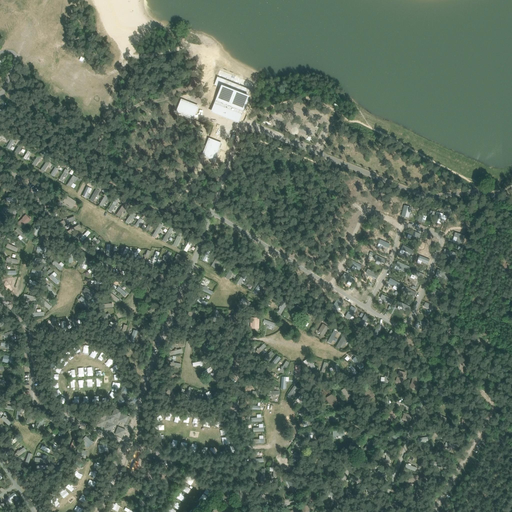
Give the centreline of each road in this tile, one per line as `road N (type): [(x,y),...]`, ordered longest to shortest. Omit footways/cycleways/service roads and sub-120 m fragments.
road 1 (track): [(212,210),(392,323),(409,321),(442,237),(402,224),(378,286)]
road 2 (track): [(125,442),(195,467),(234,471),(241,462),(237,341),(168,320)]
road 3 (unclassified): [(511,203),(486,192),(418,193),(241,124)]
road 4 (track): [(100,511),(181,289)]
road 5 (track): [(0,166),(94,257),(181,289)]
road 6 (track): [(125,442),(32,400),(24,329),(0,292)]
road 7 (unknown): [(276,511),(339,479),(349,446),(385,406),(415,409)]
road 8 (track): [(439,336),(379,511)]
road 9 (unclassified): [(434,511),(487,419),(422,384)]
road 10 (track): [(241,124),(181,289)]
road 11 (track): [(439,336),(494,195)]
